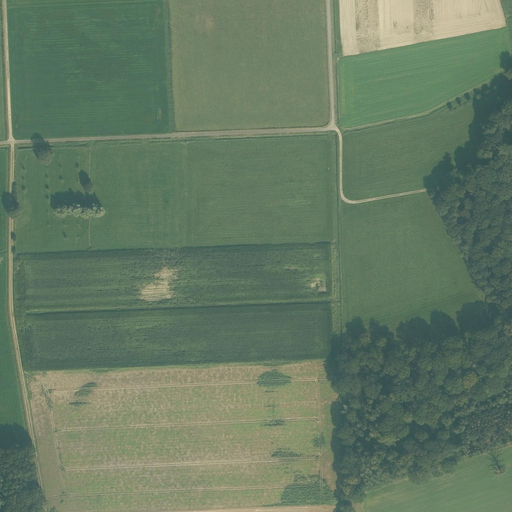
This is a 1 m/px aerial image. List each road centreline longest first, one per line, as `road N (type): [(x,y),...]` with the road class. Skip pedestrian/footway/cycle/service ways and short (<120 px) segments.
road 1 (track): [(5,0),(11,310),(44,511)]
road 2 (track): [(333,129),(0,143)]
road 3 (track): [(333,129),(340,136),(341,204),(438,189),(511,324)]
road 4 (track): [(328,0),(333,129)]
